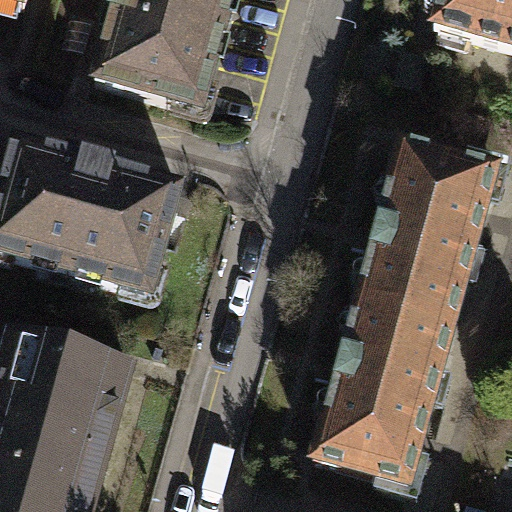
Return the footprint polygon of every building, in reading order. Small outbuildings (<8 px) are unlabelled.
[(0,0),(0,5),(22,12),(24,0),(0,0)] [(113,0),(87,88),(200,121),(234,0),(113,0)] [(511,0),(435,0),(426,31),(511,56),(511,0)] [(0,190),(0,261),(154,302),(183,192),(12,147),(0,190)] [(357,305),(454,332),(497,173),(400,147),(357,305)] [(454,332),(357,305),(312,464),(408,491),(454,332)] [(0,511),(91,511),(131,374),(18,342),(0,404),(0,511)]
